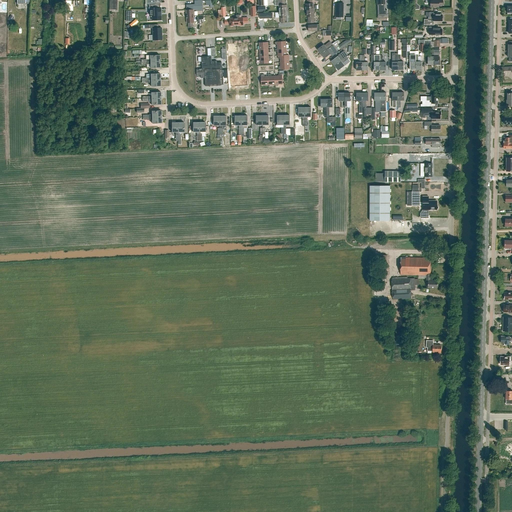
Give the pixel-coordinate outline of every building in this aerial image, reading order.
[(116,0),(108,0),(109,9),(115,9),(116,10),(116,0)] [(186,17),(193,16),(193,10),(196,10),(196,11),(203,11),(202,0),(194,1),(195,4),(186,5),(187,10),(186,10),(186,17)] [(279,11),(286,11),(288,11),(287,5),(285,5),(284,0),(275,0),(275,5),(279,5),(279,11)] [(343,17),(343,14),(343,4),(343,2),(335,2),(335,4),(335,14),(335,17),(343,17)] [(156,8),(156,5),(145,5),(145,9),(151,8),(152,20),(161,20),(160,8),(156,8)] [(314,10),(306,10),(307,17),(308,17),(308,23),(314,23),(314,16),(314,10)] [(424,19),(424,25),(433,25),(433,21),(442,21),(442,14),(434,14),(434,12),(430,12),(429,17),(428,17),(428,20),(424,19)] [(236,18),(237,25),(243,25),(243,23),(248,23),(247,17),(239,18),(239,15),(235,15),(236,18)] [(129,24),(132,27),(138,22),(136,19),(129,24)] [(158,28),(158,24),(144,25),(142,26),(142,28),(144,28),(144,29),(152,28),(152,40),(161,40),(161,28),(158,28)] [(342,49),(352,41),(350,38),(339,45),(342,49)] [(321,54),(333,45),(331,42),(325,46),(324,44),(317,49),(321,54)] [(329,51),(334,47),(333,45),(321,54),(324,58),(331,54),(329,51)] [(331,61),(335,66),(348,56),(344,51),(339,55),(340,56),(338,57),(338,56),(331,61)] [(416,70),(416,56),(416,55),(410,55),(410,51),(407,51),(407,60),(410,60),(410,62),(410,70),(416,70)] [(211,56),(209,57),(209,62),(210,62),(211,72),(214,72),(216,72),(216,70),(222,70),(222,62),(217,62),(217,61),(212,61),(211,56)] [(348,56),(335,66),(338,70),(344,66),(342,63),(347,60),(350,58),(348,56)] [(205,72),(211,72),(210,62),(209,62),(209,57),(202,57),(202,69),(205,69),(205,72)] [(222,77),(222,70),(216,70),(216,72),(214,72),(214,86),(221,86),(221,85),(223,85),(223,77),(222,77)] [(214,86),(214,72),(211,72),(205,72),(205,73),(205,86),(214,86)] [(431,95),(431,102),(429,102),(429,100),(427,101),(426,96),(421,96),(421,101),(422,101),(422,104),(421,104),(421,106),(429,106),(435,106),(435,104),(438,104),(438,95),(431,95)] [(441,111),(438,111),(438,112),(432,112),(432,108),(426,109),(421,109),(421,118),(425,118),(425,115),(432,115),(432,119),(440,119),(440,115),(441,115),(441,111)] [(431,125),(431,122),(425,122),(425,126),(427,126),(427,129),(431,129),(431,132),(440,132),(440,125),(431,125)] [(440,147),(440,139),(426,139),(426,145),(432,145),(432,147),(440,147)] [(401,171),(385,171),(385,173),(385,181),(385,182),(401,182),(401,171)] [(376,181),(385,181),(385,173),(376,173),(376,181)] [(370,221),(390,221),(390,186),(370,186),(370,221)] [(420,205),(423,205),(423,202),(420,202),(420,191),(412,191),(412,206),(420,206),(420,205)] [(429,218),(429,210),(437,210),(437,209),(438,208),(438,207),(437,206),(437,201),(434,201),(434,200),(429,200),(429,196),(423,196),(423,202),(423,205),(423,206),(423,210),(421,213),(421,218),(429,218)] [(437,288),(438,281),(433,281),(433,280),(430,280),(431,258),(401,257),(400,274),(426,275),(426,281),(428,281),(428,288),(437,288)] [(393,300),(411,299),(411,291),(415,290),(414,278),(392,279),(393,300)] [(511,317),(503,317),(503,331),(511,331),(511,317)] [(441,351),(441,346),(441,345),(433,345),(433,341),(426,340),(426,347),(427,347),(427,351),(432,351),(432,353),(440,353),(441,351)] [(511,357),(507,356),(507,357),(501,357),(500,365),(509,365),(509,360),(511,360),(511,357)] [(496,457),(511,457),(511,442),(504,442),(504,444),(496,444),(496,457)]
